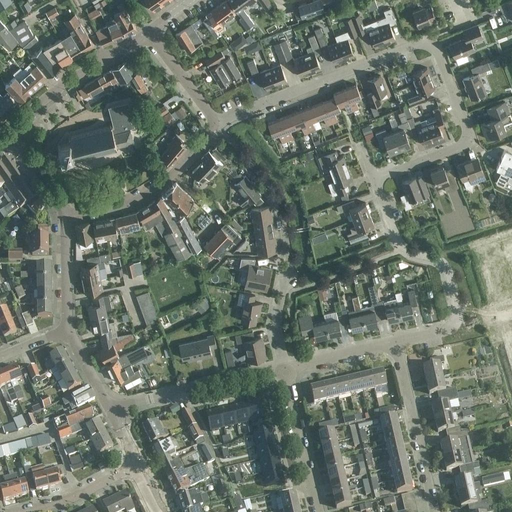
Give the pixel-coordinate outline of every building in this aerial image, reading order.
[(0,0),(0,8),(12,1),(11,0),(0,0)] [(163,4),(159,0),(145,0),(153,11),(163,4)] [(220,33),(217,29),(222,25),(220,23),(235,12),(225,0),(211,10),(213,12),(202,20),(211,32),(215,37),(220,33)] [(248,4),(254,0),(227,0),(237,12),(242,8),(242,7),(247,3),(248,4)] [(258,0),(265,9),(271,4),(267,0),(258,0)] [(300,8),(295,10),(298,18),(324,10),(320,0),(313,0),(299,5),(300,8)] [(417,8),(411,11),(416,26),(428,22),(435,19),(433,14),(427,0),(420,0),(415,2),(417,8)] [(101,4),(104,9),(109,6),(106,1),(101,4)] [(49,18),(58,13),(54,6),(45,11),(49,18)] [(98,8),(87,13),(90,19),(101,14),(98,8)] [(119,24),(125,36),(136,29),(124,8),(114,14),(119,24)] [(375,21),(384,44),(394,40),(389,26),(395,24),(390,9),(383,11),(385,17),(375,21)] [(74,36),(83,51),(93,45),(74,13),(64,20),(71,31),(74,36)] [(108,28),(114,41),(125,36),(119,24),(114,14),(113,14),(116,18),(106,22),(107,26),(108,28)] [(357,34),(367,31),(374,48),(384,44),(375,21),(362,26),(358,15),(351,18),(357,34)] [(0,17),(0,41),(2,40),(9,48),(18,40),(9,30),(0,17)] [(337,42),(343,59),(353,55),(346,38),(357,34),(351,18),(343,20),(347,31),(335,35),(337,42)] [(25,21),(9,30),(18,40),(21,44),(33,35),(26,20),(25,21)] [(186,33),(193,28),(190,24),(184,29),(183,29),(175,34),(187,51),(195,46),(186,33)] [(466,62),(464,55),(473,51),(470,43),(482,39),(477,25),(461,32),(464,40),(449,45),(456,66),(457,65),(466,62)] [(102,46),(114,41),(108,28),(107,26),(95,31),(102,46)] [(320,46),(326,44),(319,27),(313,29),(320,46)] [(71,31),(61,37),(73,58),(83,51),(74,36),(71,31)] [(242,34),(229,44),(234,50),(247,41),(242,34)] [(303,55),(309,72),(319,68),(314,55),(319,53),(312,35),(306,37),(310,47),(305,49),(307,54),(303,55)] [(61,37),(45,47),(47,50),(49,52),(47,53),(54,62),(59,61),(60,61),(62,65),(63,65),(73,58),(61,37)] [(258,41),(244,47),(246,54),(261,48),(258,41)] [(279,43),(285,60),(291,58),(284,41),(279,43)] [(343,59),(337,42),(326,46),(333,63),(343,59)] [(285,60),(279,43),(273,45),(279,62),(285,60)] [(35,60),(34,60),(37,63),(37,64),(36,65),(47,76),(48,75),(59,68),(62,65),(60,61),(59,61),(54,62),(47,53),(49,52),(47,50),(36,58),(35,59),(35,60)] [(208,67),(224,57),(221,51),(204,61),(208,67)] [(309,72),(303,55),(292,59),(299,76),(309,72)] [(229,57),(219,63),(209,69),(220,86),(240,74),(229,57)] [(251,76),(257,73),(252,60),(246,63),(251,76)] [(20,66),(13,73),(15,76),(30,92),(43,80),(47,76),(36,65),(37,64),(37,63),(36,64),(36,63),(32,67),(28,63),(27,65),(24,61),(19,65),(20,66)] [(111,69),(120,83),(123,89),(128,86),(127,84),(132,81),(133,83),(137,87),(141,93),(147,89),(137,72),(133,74),(125,61),(111,69)] [(487,63),(471,70),(473,76),(462,80),(470,101),(485,95),(478,75),(490,70),(487,63)] [(269,69),(275,86),(285,82),(279,65),(269,69)] [(406,81),(411,79),(413,84),(430,77),(426,67),(414,72),(411,67),(396,73),(398,78),(404,76),(406,81)] [(120,83),(111,69),(78,89),(83,98),(89,94),(91,97),(98,93),(99,95),(120,83)] [(275,86),(269,69),(258,73),(265,90),(275,86)] [(381,102),(378,94),(386,91),(380,75),(367,80),(372,91),(365,94),(370,106),(381,102)] [(20,101),(30,92),(15,76),(5,85),(20,101)] [(430,77),(413,84),(417,94),(407,98),(409,104),(424,98),(422,92),(434,87),(430,77)] [(344,89),(352,110),(358,108),(355,99),(360,97),(356,84),(344,89)] [(333,93),(339,109),(340,109),(338,105),(343,103),(347,112),(352,110),(344,89),(333,93)] [(0,112),(4,117),(19,102),(7,91),(3,96),(2,94),(0,95),(0,112)] [(339,109),(333,93),(332,93),(334,97),(323,101),(332,122),(337,120),(334,111),(339,109)] [(332,122),(323,101),(312,106),(317,118),(323,116),(326,125),(332,122)] [(68,136),(67,137),(67,138),(69,138),(69,141),(74,155),(74,158),(73,158),(73,160),(75,159),(76,160),(77,160),(76,159),(83,157),(83,158),(85,158),(84,157),(91,155),(91,156),(92,156),(92,155),(99,153),(99,154),(101,154),(100,153),(107,151),(107,152),(109,152),(108,150),(115,148),(116,151),(117,150),(117,148),(118,148),(118,146),(134,142),(130,129),(135,128),(128,102),(112,106),(117,125),(111,127),(111,126),(112,126),(112,125),(110,125),(110,123),(108,124),(109,126),(102,128),(102,126),(100,127),(101,128),(94,130),(93,128),(92,129),(92,130),(85,132),(85,130),(84,131),(84,132),(77,134),(77,133),(75,133),(76,134),(70,136),(69,135),(68,135),(68,136)] [(503,126),(511,122),(504,103),(490,109),(495,119),(480,125),(487,140),(506,132),(503,126)] [(160,116),(168,110),(164,104),(156,110),(160,116)] [(301,110),(309,131),(315,129),(311,120),(317,118),(312,106),(301,110)] [(438,107),(432,109),(435,115),(424,119),(426,123),(426,124),(432,140),(443,136),(438,124),(443,122),(438,107)] [(290,114),(295,127),(300,125),(303,133),(309,131),(301,110),(290,114)] [(167,126),(175,120),(168,112),(160,118),(167,126)] [(278,119),(287,140),(292,138),(289,129),(295,127),(290,114),(278,119)] [(414,121),(412,116),(406,118),(407,120),(412,134),(417,132),(422,144),(432,140),(426,124),(421,125),(419,120),(414,121)] [(287,140),(278,119),(267,123),(272,136),(278,134),(281,142),(287,140)] [(412,134),(407,120),(397,124),(399,129),(392,131),(399,149),(410,145),(407,136),(412,134)] [(372,131),(369,126),(361,128),(364,134),(372,131)] [(399,149),(392,131),(386,134),(384,129),(374,132),(380,146),(386,144),(390,153),(399,149)] [(371,132),(364,135),(366,141),(374,139),(371,132)] [(171,166),(187,147),(183,145),(185,143),(175,135),(167,145),(169,146),(160,157),(171,166)] [(74,155),(69,141),(69,142),(66,143),(61,145),(57,143),(56,145),(60,147),(61,151),(62,155),(60,158),(62,159),(64,156),(72,154),(73,154),(74,155)] [(222,159),(228,153),(218,143),(212,149),(214,151),(211,154),(208,151),(201,159),(203,161),(192,172),(202,182),(207,176),(209,178),(222,164),(217,160),(220,157),(222,159)] [(310,150),(304,153),(307,159),(313,157),(310,150)] [(327,166),(330,174),(347,167),(343,155),(338,157),(335,150),(317,157),(322,168),(327,166)] [(496,167),(511,174),(511,153),(504,150),(496,167)] [(462,180),(465,186),(471,184),(471,183),(484,177),(476,158),(457,165),(462,180)] [(8,160),(0,164),(0,182),(8,194),(14,203),(2,211),(7,218),(19,210),(19,211),(23,215),(28,210),(26,208),(25,207),(36,199),(8,160)] [(446,191),(458,187),(451,169),(444,172),(442,166),(430,171),(436,187),(443,184),(446,191)] [(347,167),(330,174),(333,181),(328,184),(332,195),(346,190),(343,182),(352,179),(347,167)] [(240,174),(232,180),(235,183),(234,184),(243,195),(238,199),(242,205),(248,201),(250,203),(252,201),(256,206),(263,200),(259,196),(260,194),(256,189),(257,188),(251,181),(250,182),(244,175),(242,177),(240,174)] [(422,197),(428,194),(421,175),(415,178),(415,177),(402,182),(409,200),(421,196),(422,197)] [(175,182),(162,196),(180,214),(193,200),(175,182)] [(167,207),(161,197),(152,202),(137,211),(146,226),(154,221),(162,235),(164,234),(177,259),(200,247),(184,216),(175,220),(167,207)] [(353,219),(369,213),(365,202),(355,206),(353,199),(336,206),(338,212),(343,211),(345,215),(350,213),(353,219)] [(44,208),(37,200),(26,208),(28,210),(35,218),(44,208)] [(253,220),(271,217),(269,206),(251,208),(253,220)] [(116,217),(120,234),(127,232),(126,229),(140,225),(136,212),(116,217)] [(369,213),(353,219),(355,226),(349,228),(351,232),(347,234),(349,241),(359,237),(366,234),(363,228),(373,224),(369,213)] [(253,220),(254,231),(273,228),(271,217),(253,220)] [(103,219),(106,238),(117,236),(114,218),(103,219)] [(96,240),(106,238),(103,219),(92,221),(96,240)] [(230,222),(239,231),(242,227),(238,223),(233,219),(230,222)] [(75,225),(78,242),(92,239),(89,222),(75,225)] [(203,245),(215,256),(232,238),(221,227),(203,245)] [(254,231),(256,242),(274,240),(273,228),(254,231)] [(325,232),(311,238),(314,244),(327,238),(325,232)] [(31,256),(47,255),(47,235),(31,235),(31,256)] [(236,248),(240,251),(247,243),(248,242),(245,239),(236,248)] [(274,240),(256,242),(258,254),(276,251),(274,240)] [(7,261),(21,261),(21,250),(7,251),(7,261)] [(109,253),(99,255),(100,262),(110,260),(109,253)] [(86,258),(87,264),(100,262),(99,255),(86,258)] [(247,270),(245,285),(266,289),(270,268),(253,265),(255,258),(241,258),(239,268),(247,270)] [(139,260),(133,262),(125,263),(128,276),(142,273),(139,260)] [(82,282),(100,278),(106,277),(103,267),(101,267),(100,262),(87,264),(89,270),(80,272),(82,282)] [(36,279),(51,279),(51,265),(36,265),(36,279)] [(511,272),(500,276),(506,294),(511,291),(511,272)] [(102,289),(100,278),(82,282),(84,293),(102,289)] [(51,279),(36,279),(36,292),(51,292),(51,279)] [(18,299),(25,296),(21,287),(14,290),(18,299)] [(320,299),(327,298),(325,288),(318,289),(320,299)] [(136,295),(146,324),(158,320),(148,291),(136,295)] [(400,292),(395,293),(396,299),(401,319),(413,316),(413,312),(419,310),(414,291),(408,292),(410,302),(403,304),(402,298),(400,292)] [(51,292),(36,292),(37,305),(51,305),(51,292)] [(243,305),(240,320),(255,323),(257,311),(259,312),(261,303),(253,302),(255,295),(239,292),(237,303),(243,305)] [(90,320),(107,316),(105,310),(111,309),(109,295),(103,296),(92,298),(93,306),(87,307),(90,320)] [(376,296),(372,297),(373,302),(372,303),(374,311),(367,312),(366,306),(360,308),(362,314),(365,327),(377,324),(375,317),(381,315),(377,301),(376,296)] [(203,298),(195,306),(200,312),(209,304),(203,298)] [(401,319),(396,299),(389,300),(389,299),(377,301),(381,315),(386,314),(388,321),(401,319)] [(51,305),(37,305),(37,318),(51,317),(51,305)] [(0,323),(10,319),(5,307),(0,309),(0,323)] [(365,327),(362,314),(349,317),(347,309),(341,310),(345,324),(350,323),(352,330),(365,327)] [(325,322),(328,336),(341,333),(339,325),(345,324),(341,310),(335,311),(337,319),(325,322)] [(26,328),(33,325),(28,313),(21,316),(26,328)] [(314,334),(315,339),(328,336),(325,322),(312,325),(310,314),(298,317),(302,336),(314,334)] [(99,331),(100,339),(111,337),(116,336),(118,340),(124,337),(123,334),(117,336),(113,321),(108,323),(107,316),(90,320),(92,333),(99,331)] [(10,319),(0,323),(0,329),(3,337),(16,332),(10,319)] [(244,341),(249,361),(265,358),(260,337),(254,338),(252,331),(248,332),(234,335),(236,343),(244,341)] [(118,355),(115,349),(135,339),(132,334),(124,338),(124,337),(118,340),(118,341),(102,349),(99,350),(101,355),(100,357),(102,360),(104,360),(104,361),(118,355)] [(209,347),(215,346),(213,335),(206,336),(207,338),(178,345),(182,359),(187,358),(187,361),(211,355),(209,347)] [(100,339),(102,349),(118,341),(118,340),(116,336),(111,337),(100,339)] [(139,360),(147,355),(142,345),(105,363),(114,381),(119,379),(122,385),(141,375),(138,369),(133,371),(130,364),(139,360)] [(230,350),(224,351),(228,366),(234,364),(230,350)] [(48,373),(67,363),(61,351),(48,358),(54,369),(48,373)] [(147,355),(139,360),(140,363),(145,360),(146,363),(154,359),(152,353),(147,355)] [(425,382),(442,379),(439,366),(444,365),(442,358),(429,361),(430,367),(422,369),(425,382)] [(57,374),(61,381),(73,374),(67,363),(48,373),(49,376),(52,377),(57,374)] [(33,387),(40,383),(33,366),(26,370),(33,387)] [(23,399),(15,382),(21,380),(15,367),(4,371),(17,401),(23,399)] [(0,373),(0,388),(3,387),(10,403),(17,401),(4,371),(0,373)] [(370,375),(373,391),(386,388),(382,372),(370,375)] [(73,374),(61,381),(67,393),(80,386),(73,374)] [(373,391),(370,375),(357,378),(361,394),(373,391)] [(346,381),(349,397),(361,394),(357,378),(346,381)] [(442,379),(425,382),(428,396),(436,394),(438,400),(451,397),(449,391),(445,392),(442,379)] [(349,397),(346,381),(334,384),(337,399),(349,397)] [(321,386),(325,402),(337,399),(334,384),(321,386)] [(325,402),(321,386),(309,389),(313,405),(325,402)] [(76,409),(93,400),(88,389),(70,398),(76,409)] [(470,393),(456,396),(457,402),(471,399),(470,393)] [(451,397),(438,400),(439,406),(431,407),(434,421),(455,416),(454,410),(449,411),(447,404),(457,402),(456,396),(451,397)] [(43,410),(49,407),(46,397),(39,400),(43,410)] [(258,401),(245,404),(249,423),(263,420),(258,401)] [(245,404),(231,407),(236,426),(249,423),(245,404)] [(180,412),(177,406),(169,410),(172,416),(180,412)] [(93,417),(89,407),(52,422),(56,432),(85,420),(91,418),(93,417)] [(231,407),(218,411),(223,429),(236,426),(231,407)] [(392,408),(378,411),(380,417),(394,413),(392,408)] [(186,410),(180,414),(188,428),(194,424),(186,410)] [(218,411),(205,414),(209,433),(223,429),(218,411)] [(474,417),(473,411),(461,414),(463,420),(474,417)] [(28,427),(28,428),(36,426),(32,415),(24,418),(28,427)] [(446,438),(459,435),(458,429),(453,430),(451,422),(456,421),(455,416),(434,421),(437,434),(445,432),(446,438)] [(355,423),(353,417),(342,420),(344,425),(355,423)] [(379,421),(382,433),(397,430),(394,417),(379,421)] [(16,431),(25,428),(20,418),(12,422),(13,424),(16,431)] [(85,420),(88,425),(83,427),(90,441),(105,433),(98,420),(94,422),(91,418),(85,420)] [(156,419),(141,427),(150,444),(168,436),(165,430),(162,432),(156,419)] [(331,428),(330,423),(318,425),(319,431),(331,428)] [(13,424),(3,428),(5,435),(16,431),(13,424)] [(193,442),(201,438),(195,426),(187,430),(193,442)] [(354,447),(358,446),(354,426),(349,427),(352,440),(354,447)] [(261,432),(252,435),(255,448),(274,443),(270,430),(265,431),(261,432)] [(382,433),(385,445),(400,442),(397,430),(382,433)] [(359,432),(361,443),(367,442),(366,437),(364,431),(359,432)] [(65,451),(74,448),(68,432),(59,435),(65,451)] [(318,435),(321,448),(335,444),(332,432),(318,435)] [(105,433),(90,441),(97,454),(112,447),(105,433)] [(466,433),(459,435),(446,438),(448,443),(440,445),(443,458),(470,452),(466,433)] [(48,435),(36,438),(39,448),(50,445),(48,435)] [(39,448),(36,438),(30,440),(33,450),(37,449),(39,448)] [(27,451),(33,450),(30,440),(24,442),(27,451)] [(152,447),(159,462),(169,458),(175,455),(167,440),(152,447)] [(27,451),(24,442),(18,443),(21,453),(27,451)] [(400,442),(385,445),(388,457),(403,454),(400,442)] [(19,453),(21,453),(18,443),(7,446),(9,456),(19,453)] [(274,443),(255,448),(258,461),(277,456),(274,443)] [(324,460),(338,457),(335,444),(321,448),(324,460)] [(9,456),(7,446),(1,448),(3,457),(9,456)] [(201,449),(208,463),(214,459),(207,446),(201,449)] [(75,447),(74,448),(65,451),(68,456),(77,453),(75,447)] [(459,475),(473,471),(479,470),(478,464),(473,465),(470,452),(443,458),(446,471),(458,468),(459,475)] [(388,457),(390,469),(406,466),(403,454),(388,457)] [(364,456),(367,467),(373,466),(372,461),(370,455),(364,456)] [(69,460),(72,469),(81,465),(78,456),(69,460)] [(277,456),(258,461),(262,474),(280,470),(277,456)] [(364,470),(361,456),(356,457),(358,465),(360,471),(364,470)] [(324,460),(326,472),(341,469),(338,457),(324,460)] [(159,462),(167,478),(184,472),(178,459),(171,462),(169,458),(159,462)] [(184,472),(167,478),(175,495),(190,488),(193,493),(196,491),(194,486),(208,479),(204,471),(201,465),(199,466),(193,468),(184,472)] [(390,469),(393,481),(408,478),(406,466),(390,469)] [(42,469),(42,467),(30,470),(29,468),(23,470),(25,479),(26,481),(30,495),(48,490),(42,469)] [(42,469),(48,490),(60,486),(58,478),(63,477),(60,467),(54,469),(54,472),(52,472),(50,467),(42,469)] [(341,469),(326,472),(329,484),(344,481),(341,469)] [(280,470),(262,474),(265,488),(283,483),(280,470)] [(9,476),(3,478),(4,483),(10,481),(17,479),(15,471),(8,473),(9,476)] [(473,471),(459,475),(461,480),(454,482),(457,495),(479,490),(480,490),(479,484),(472,485),(470,479),(474,478),(473,471)] [(502,475),(481,481),(483,488),(504,483),(502,475)] [(212,485),(222,482),(220,476),(210,479),(212,485)] [(408,478),(393,481),(396,494),(411,490),(408,478)] [(370,480),(373,491),(378,490),(377,485),(376,479),(370,480)] [(329,484),(332,497),(347,493),(344,481),(329,484)] [(370,495),(367,481),(362,482),(363,489),(365,496),(370,495)] [(11,485),(15,499),(28,495),(24,482),(11,485)] [(223,483),(216,485),(219,495),(226,492),(223,483)] [(15,499),(11,485),(0,488),(0,495),(2,502),(15,499)] [(280,499),(292,496),(291,490),(278,493),(280,499)] [(467,511),(470,511),(491,507),(490,501),(480,503),(478,496),(480,495),(479,490),(457,495),(460,508),(467,507),(467,511)] [(180,511),(187,511),(198,508),(208,506),(205,496),(196,499),(194,493),(177,498),(180,511)] [(347,493),(332,497),(335,509),(350,506),(347,493)] [(124,511),(129,511),(134,510),(126,494),(119,498),(118,495),(102,503),(105,511),(121,511),(124,511)] [(416,511),(412,494),(400,497),(403,511),(416,511)] [(279,499),(282,511),(297,508),(294,496),(292,496),(280,499),(279,499)] [(236,511),(240,511),(245,511),(238,497),(232,500),(236,511)] [(395,504),(394,499),(383,501),(384,507),(389,506),(395,504)]
